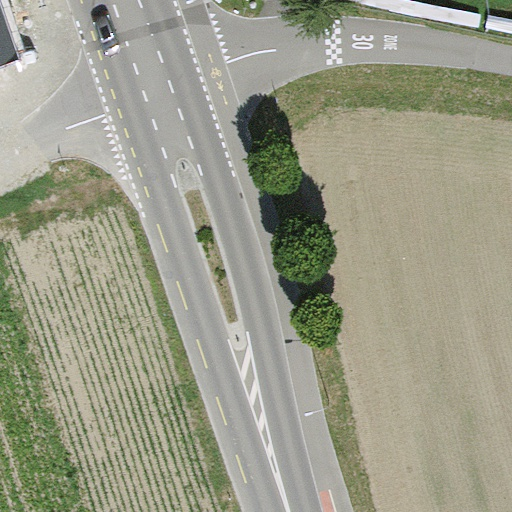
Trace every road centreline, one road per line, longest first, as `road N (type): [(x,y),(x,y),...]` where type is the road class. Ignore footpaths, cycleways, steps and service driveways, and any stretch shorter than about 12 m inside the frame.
road 1 (primary): [(295,511),(151,80)]
road 2 (residential): [(511,61),(348,40),(279,45),(151,80)]
road 3 (track): [(0,152),(151,80)]
